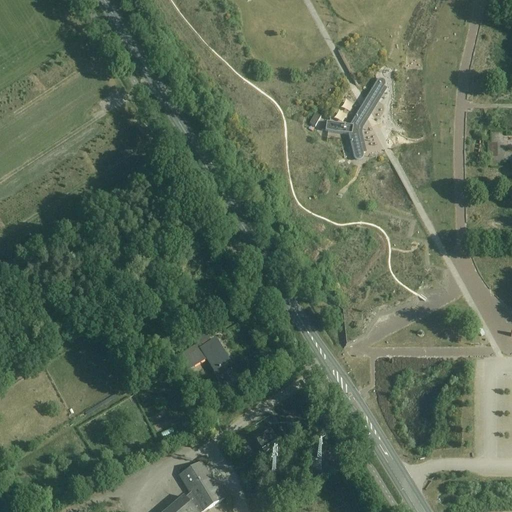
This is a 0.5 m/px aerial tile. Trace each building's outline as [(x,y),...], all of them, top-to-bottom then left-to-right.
[(363,105),(349,127),(334,125),(326,124),(325,132),(348,135),(353,157),(353,158),(354,159),(354,161),(356,161),(357,162),(360,162),(361,161),(362,161),(363,160),(364,158),(364,156),(364,154),(366,154),(362,135),(362,133),(362,132),(362,131),(363,129),(370,117),(387,90),(385,88),(386,87),(386,86),(386,84),(385,82),(385,81),(383,80),(381,80),(380,80),(378,81),(377,82),(377,83),(363,105)] [(117,282),(110,285),(114,294),(121,290),(117,282)] [(210,343),(206,335),(195,341),(198,345),(180,356),(189,371),(207,361),(214,373),(225,393),(234,388),(222,368),(229,364),(216,340),(210,343)] [(277,442),(271,431),(255,440),(262,451),(277,442)] [(240,450),(243,455),(250,451),(247,446),(240,450)] [(190,495),(186,498),(185,499),(196,511),(205,511),(224,500),(211,479),(202,463),(179,476),(190,495)] [(275,494),(284,488),(282,484),(272,490),(275,494)] [(196,511),(185,499),(186,498),(184,497),(166,511),(196,511)]
